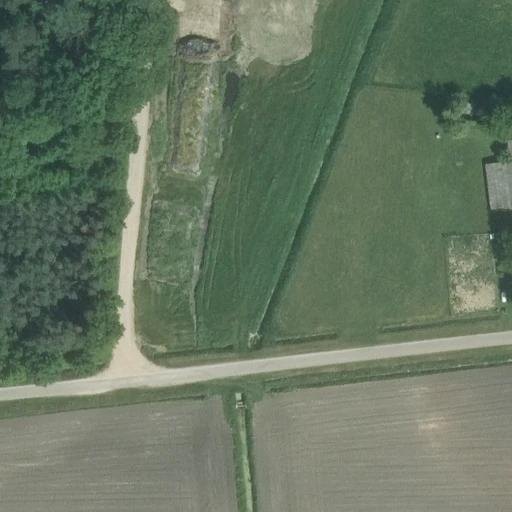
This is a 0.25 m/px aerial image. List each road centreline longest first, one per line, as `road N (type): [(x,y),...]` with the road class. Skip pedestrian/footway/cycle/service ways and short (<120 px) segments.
road 1 (unclassified): [(0,395),(511,341)]
road 2 (track): [(125,381),(144,0)]
